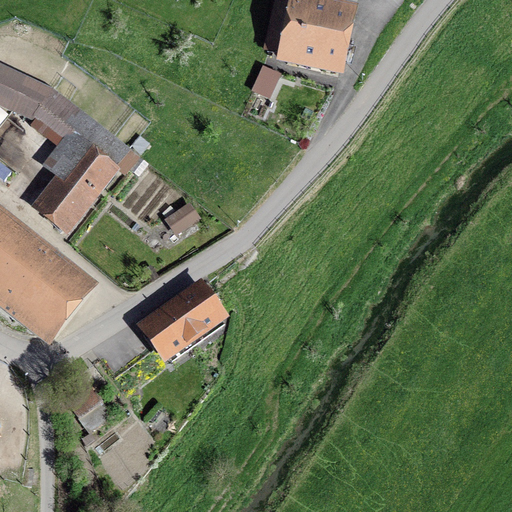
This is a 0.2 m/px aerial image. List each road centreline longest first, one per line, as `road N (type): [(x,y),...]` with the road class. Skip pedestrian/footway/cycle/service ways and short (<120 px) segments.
road 1 (unclassified): [(44,368),(249,236),(332,150),(444,0)]
road 2 (unclassified): [(44,368),(46,511)]
